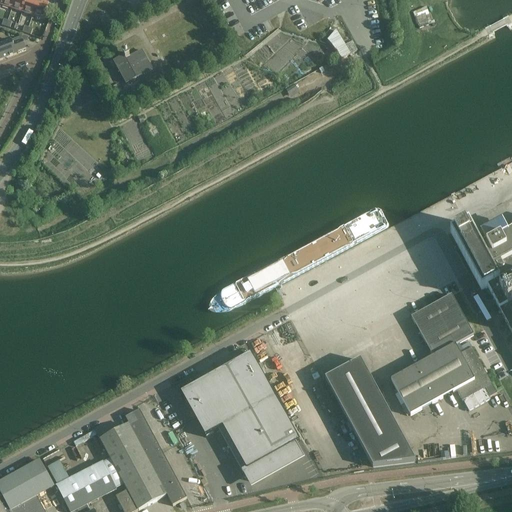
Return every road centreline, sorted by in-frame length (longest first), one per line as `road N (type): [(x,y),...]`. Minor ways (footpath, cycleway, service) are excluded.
road 1 (unclassified): [(0,469),(438,228)]
road 2 (tertiary): [(0,172),(32,120),(80,0)]
road 3 (tertiary): [(337,510),(511,476)]
road 4 (unclassified): [(511,367),(438,228)]
